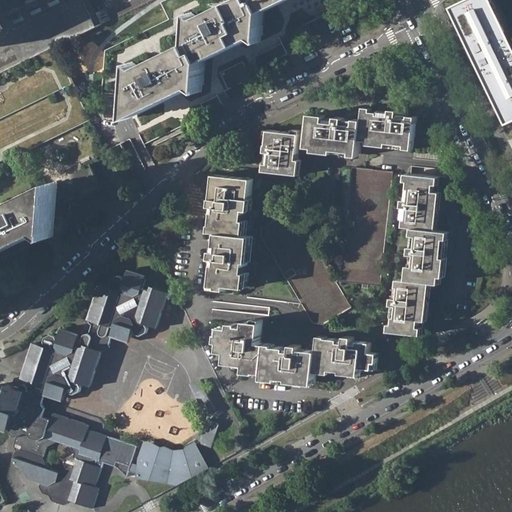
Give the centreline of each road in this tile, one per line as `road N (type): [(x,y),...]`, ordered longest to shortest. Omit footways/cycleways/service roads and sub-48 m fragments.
road 1 (residential): [(0,333),(248,109),(415,24)]
road 2 (residential): [(194,511),(511,330)]
road 3 (unknown): [(214,140),(240,152),(268,121),(300,107),(452,98)]
road 4 (tertiary): [(511,217),(415,24)]
